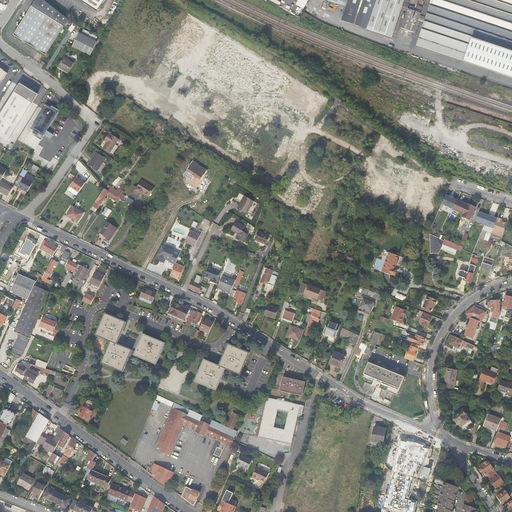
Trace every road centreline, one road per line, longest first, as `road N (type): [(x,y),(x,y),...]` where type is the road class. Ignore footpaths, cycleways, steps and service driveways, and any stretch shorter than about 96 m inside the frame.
road 1 (secondary): [(331,384),(203,303),(21,218)]
road 2 (unclassified): [(21,218),(50,188),(89,121),(0,46)]
road 3 (secondary): [(189,511),(0,374)]
road 4 (unclassified): [(448,440),(433,415),(428,370),(442,331),(467,300)]
